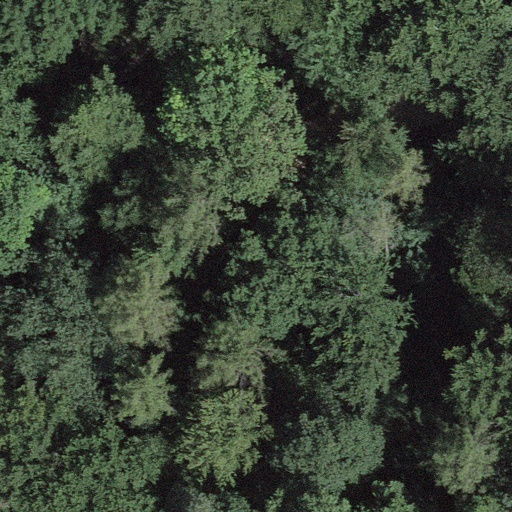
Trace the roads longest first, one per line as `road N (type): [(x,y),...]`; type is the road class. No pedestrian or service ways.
road 1 (track): [(0,286),(276,146),(511,84)]
road 2 (track): [(0,236),(70,115),(176,0)]
